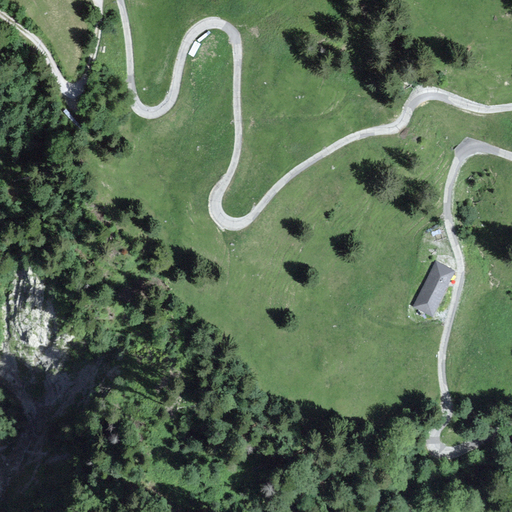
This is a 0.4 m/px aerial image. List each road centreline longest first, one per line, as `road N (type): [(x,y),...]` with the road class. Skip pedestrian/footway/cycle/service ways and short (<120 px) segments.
road 1 (unclassified): [(120,0),(132,93),(144,111),(171,100),(185,45),(198,28),(219,23),(232,32),(238,141),(216,206),(234,223),(309,161),(397,125),(418,97),(511,106)]
road 2 (unclassified): [(511,156),(469,149),(449,185),(460,276),(442,359),(446,413),(433,436),(442,449),(459,450),(511,426)]
road 3 (track): [(0,12),(38,42),(72,87),(89,69),(98,0)]
